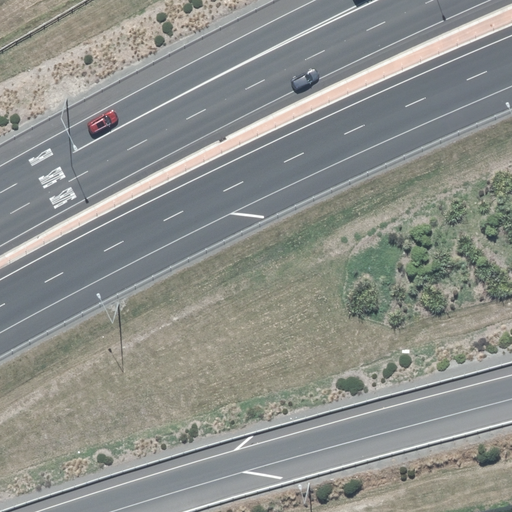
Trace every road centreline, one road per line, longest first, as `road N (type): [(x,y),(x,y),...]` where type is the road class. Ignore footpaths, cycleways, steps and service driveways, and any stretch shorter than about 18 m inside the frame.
road 1 (motorway): [(511,59),(324,142),(0,307)]
road 2 (motorway): [(0,219),(142,138),(432,0)]
road 3 (motorway): [(511,387),(78,511)]
road 4 (motorway): [(0,204),(168,89),(343,0)]
